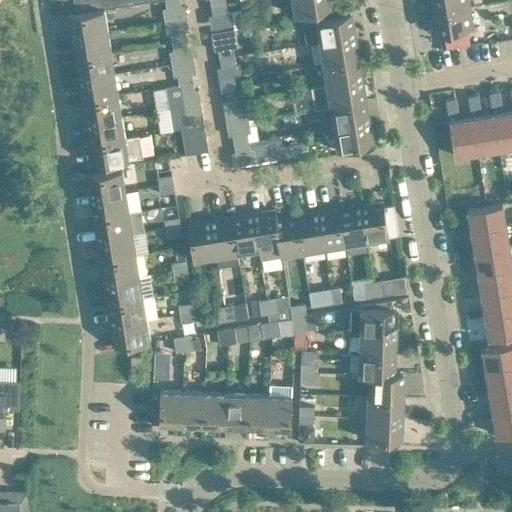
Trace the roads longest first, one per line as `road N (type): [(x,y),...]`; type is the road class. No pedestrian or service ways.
road 1 (residential): [(117,495),(87,489),(78,460),(72,244),(36,0)]
road 2 (residential): [(410,151),(451,396),(445,454)]
road 3 (residential): [(445,454),(414,480),(230,479),(201,487),(190,501)]
road 4 (residential): [(220,175),(410,151)]
road 5 (residential): [(194,0),(220,175)]
